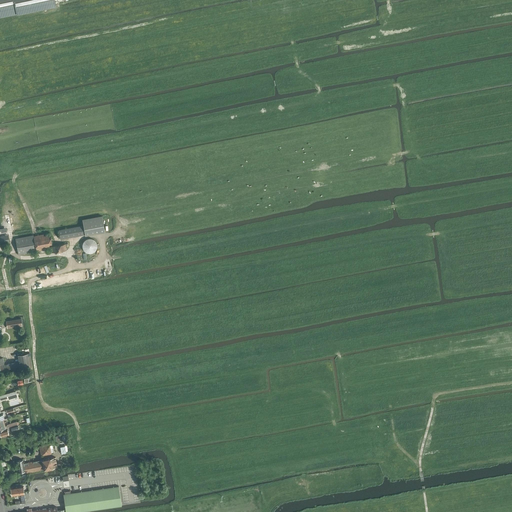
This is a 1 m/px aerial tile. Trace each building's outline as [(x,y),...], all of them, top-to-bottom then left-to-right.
[(54,0),(0,0),(0,3),(14,1),(17,13),(56,5),(54,0)] [(0,3),(0,16),(17,13),(14,1),(0,3)] [(86,234),(106,230),(103,214),(83,218),(84,225),(86,234)] [(82,226),(59,230),(60,239),(84,234),(82,226)] [(33,235),(16,238),(16,239),(18,252),(19,254),(36,251),(50,248),(49,243),(52,243),(51,237),(49,238),(49,234),(44,235),(44,234),(33,236),(33,235)] [(97,245),(97,244),(97,243),(96,242),(95,240),(94,239),(93,238),(92,238),(90,238),(89,238),(87,238),(86,239),(84,240),(84,241),(83,242),(82,244),(82,245),(82,247),(83,248),(83,249),(84,250),(85,251),(86,252),(87,252),(89,253),(91,253),(92,252),(94,252),(95,251),(96,250),(97,248),(97,247),(97,245)] [(50,246),(52,252),(67,250),(66,243),(50,246)] [(6,321),(7,328),(22,326),(21,319),(6,321)] [(30,353),(18,355),(20,369),(32,367),(30,353)] [(0,369),(1,373),(15,370),(20,369),(19,362),(4,365),(3,358),(0,358),(0,369)] [(9,398),(17,396),(15,391),(0,395),(0,398),(0,400),(8,397),(9,398)] [(3,418),(0,419),(0,429),(18,424),(17,421),(7,424),(7,426),(6,426),(3,418)] [(9,434),(8,432),(12,431),(11,427),(7,428),(7,429),(0,430),(0,432),(1,437),(9,434)] [(39,447),(41,456),(51,454),(50,445),(39,447)] [(56,457),(42,460),(44,469),(58,467),(56,457)] [(19,472),(25,471),(24,463),(23,459),(17,461),(19,472)] [(42,460),(24,463),(25,471),(25,473),(44,469),(42,460)] [(23,486),(10,488),(11,493),(11,495),(13,495),(20,494),(22,503),(25,503),(23,486)] [(57,510),(57,511),(74,511),(121,506),(119,486),(70,493),(70,491),(70,492),(65,493),(65,491),(64,492),(65,494),(63,494),(65,508),(57,510)]
